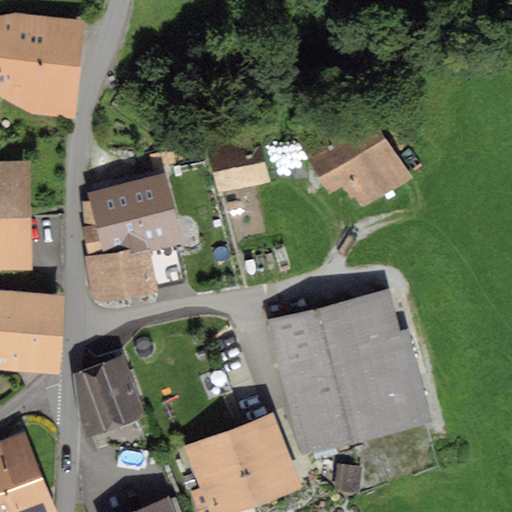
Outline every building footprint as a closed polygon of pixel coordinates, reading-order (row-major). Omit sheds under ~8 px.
[(0,27),(0,90),(39,95),(37,109),(65,113),(73,34),(0,27)] [(382,175),(396,166),(361,110),(338,124),(331,111),(313,122),(311,119),(296,128),(316,160),(309,164),(315,175),(322,171),(330,183),(346,173),(365,204),(390,188),(382,175)] [(226,178),(263,170),(258,147),(221,155),(226,178)] [(0,213),(20,213),(19,171),(0,171),(0,213)] [(86,200),(86,221),(89,228),(94,251),(171,235),(160,182),(100,195),(101,197),(86,200)] [(0,253),(22,253),(20,213),(0,213),(0,253)] [(151,288),(184,281),(176,247),(146,254),(145,250),(130,253),(136,284),(150,282),(151,288)] [(98,291),(121,287),(116,256),(94,260),(98,291)] [(0,354),(47,357),(51,292),(0,289),(0,354)] [(426,418),(405,332),(388,336),(377,293),(271,320),(281,362),(314,354),(338,452),(348,449),(345,439),(426,418)] [(81,376),(81,407),(88,427),(136,409),(119,362),(81,376)] [(287,475),(267,423),(198,450),(212,486),(194,493),(201,511),(223,511),(220,502),(287,475)] [(0,500),(38,493),(17,437),(0,444),(0,500)] [(0,511),(45,511),(38,493),(0,500),(0,511)] [(180,511),(174,496),(132,511),(180,511)]
